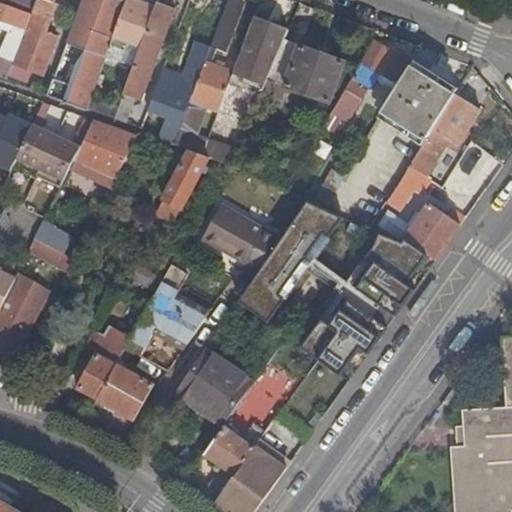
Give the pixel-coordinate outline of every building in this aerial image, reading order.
[(33,0),(6,0),(31,9),(33,0)] [(33,72),(43,76),(55,46),(42,41),(51,17),(50,17),(56,0),(37,0),(34,11),(35,11),(14,64),(13,65),(33,72)] [(127,2),(121,0),(82,0),(67,44),(84,50),(77,69),(60,63),(48,97),(88,110),(92,99),(108,56),(127,2)] [(108,56),(134,67),(158,1),(158,0),(128,0),(127,2),(108,56)] [(244,2),(236,0),(229,0),(209,54),(209,55),(206,63),(175,146),(186,150),(203,156),(208,143),(208,142),(198,138),(209,108),(220,112),(229,86),(234,74),(211,65),(217,49),(226,52),(244,2)] [(142,101),(176,8),(158,1),(134,67),(119,109),(115,119),(123,122),(132,97),(142,101)] [(32,15),(0,3),(0,29),(10,34),(1,60),(2,60),(14,64),(32,15)] [(234,73),(266,85),(267,80),(285,40),(289,31),(271,24),(270,29),(253,23),(234,73)] [(345,62),(285,40),(267,80),(330,103),(345,62)] [(409,61),(373,41),(333,114),(348,123),(367,87),(372,89),(378,78),(389,84),(389,86),(393,88),(396,83),(409,61)] [(156,121),(150,137),(175,146),(206,63),(209,55),(197,51),(186,81),(162,73),(146,117),(156,121)] [(134,67),(108,56),(92,99),(119,109),(134,67)] [(14,64),(2,60),(0,66),(0,72),(9,76),(13,65),(14,64)] [(457,92),(412,64),(383,112),(427,139),(457,92)] [(33,72),(13,65),(9,76),(29,83),(33,72)] [(266,85),(234,73),(234,74),(229,86),(238,89),(240,84),(262,92),(266,85)] [(482,108),(457,92),(427,139),(410,167),(427,177),(446,146),(447,145),(456,150),(482,108)] [(119,109),(92,99),(88,110),(115,119),(119,109)] [(7,120),(0,116),(0,166),(11,171),(13,166),(33,124),(11,113),(7,120)] [(156,121),(146,117),(140,133),(150,137),(156,121)] [(82,147),(33,124),(13,166),(60,189),(82,147)] [(137,138),(94,124),(79,159),(95,165),(86,182),(99,186),(102,180),(114,184),(120,171),(126,160),(137,138)] [(126,160),(136,165),(150,137),(140,133),(137,138),(126,160)] [(237,153),(208,143),(203,156),(210,159),(228,165),(231,167),(237,153)] [(182,210),(210,159),(203,156),(186,150),(184,155),(188,156),(165,201),(168,203),(161,216),(170,221),(177,208),(182,210)] [(130,176),(136,165),(126,160),(120,171),(130,176)] [(423,195),(432,181),(427,177),(410,167),(401,181),(388,202),(400,210),(414,189),(423,195)] [(332,171),(312,204),(325,210),(344,178),(332,171)] [(46,213),(56,190),(35,181),(25,204),(46,213)] [(428,255),(437,262),(438,262),(462,226),(430,204),(429,205),(427,203),(423,208),(426,210),(422,216),(417,213),(409,225),(389,211),(378,228),(397,240),(403,243),(406,240),(428,255)] [(325,210),(312,204),(281,247),(259,278),(241,302),(270,324),(286,301),(280,297),(325,234),(331,238),(345,218),(325,210)] [(202,245),(259,278),(281,247),(219,213),(202,245)] [(48,246),(55,232),(57,229),(44,223),(36,240),(48,246)] [(55,232),(48,246),(65,255),(73,240),(55,232)] [(351,282),(317,258),(331,238),(325,234),(280,297),(286,301),(308,271),(342,295),(389,328),(392,323),(398,316),(389,309),(351,282)] [(378,243),(351,282),(389,309),(428,255),(406,240),(403,243),(397,240),(381,234),(378,243)] [(29,253),(69,273),(75,261),(65,255),(48,246),(36,240),(29,253)] [(163,264),(171,268),(172,266),(181,250),(174,245),(163,264)] [(134,280),(157,293),(163,283),(165,279),(141,267),(134,280)] [(0,271),(1,270),(0,269),(0,311),(15,281),(0,273),(0,271)] [(35,285),(17,276),(15,281),(0,311),(0,343),(18,353),(44,300),(31,294),(35,285)] [(165,279),(163,283),(206,307),(202,324),(203,325),(218,304),(166,276),(165,279)] [(131,340),(126,349),(142,357),(155,334),(185,350),(203,325),(202,324),(206,307),(163,283),(157,293),(131,340)] [(304,348),(343,376),(363,349),(370,354),(389,328),(342,295),(304,348)] [(79,388),(99,399),(117,365),(118,363),(126,349),(131,340),(111,329),(106,339),(100,337),(98,338),(96,340),(94,342),(92,345),(91,346),(90,348),(90,350),(89,352),(97,356),(79,388)] [(85,349),(89,352),(90,350),(90,348),(91,346),(92,345),(94,342),(96,340),(98,338),(100,337),(94,333),(85,349)] [(511,511),(511,335),(501,336),(504,407),(461,409),(462,445),(450,446),(452,511),(511,511)] [(177,392),(225,426),(244,399),(246,395),(256,382),(208,349),(177,392)] [(97,401),(135,421),(155,384),(118,363),(117,365),(99,399),(97,401)] [(255,424),(244,439),(255,448),(257,445),(261,440),(266,433),(255,424)] [(255,448),(244,439),(225,426),(205,454),(235,476),(255,448)] [(257,445),(276,459),(280,455),(261,440),(257,445)] [(276,459),(257,445),(255,448),(235,476),(232,480),(214,505),(221,511),(256,511),(288,468),(276,459)] [(219,471),(202,495),(211,502),(214,505),(232,480),(219,471)] [(19,511),(0,500),(0,511),(19,511)]
